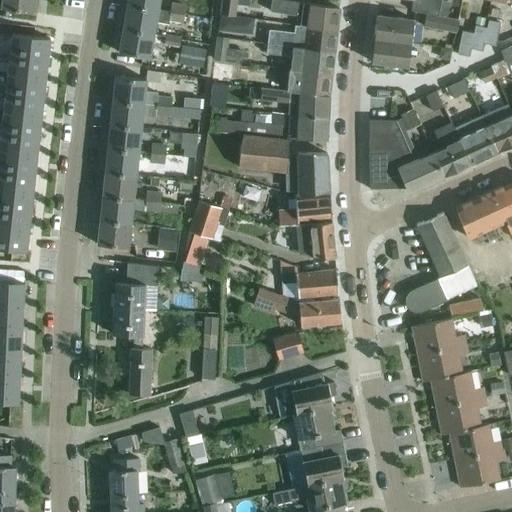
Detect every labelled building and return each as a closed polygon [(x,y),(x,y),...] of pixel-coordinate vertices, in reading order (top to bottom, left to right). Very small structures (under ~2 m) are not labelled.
[(32,12),(33,0),(1,0),(1,7),(32,12)] [(235,16),(236,0),(220,0),(219,14),(235,16)] [(339,7),(319,5),(289,0),(271,0),(270,10),(301,14),(299,25),(294,24),(294,25),(305,28),(336,29),(339,7)] [(412,0),(411,9),(436,14),(446,16),(448,3),(439,2),(439,0),(412,0)] [(186,4),(172,1),(170,10),(184,13),(186,4)] [(182,23),(184,13),(170,10),(157,8),(126,2),(122,27),(153,32),(155,22),(168,24),(168,21),(182,23)] [(410,43),(413,19),(376,14),(373,38),(410,43)] [(455,32),(457,21),(426,15),(423,26),(455,32)] [(494,45),(499,22),(487,19),(486,27),(483,43),(494,45)] [(333,51),(336,29),(305,28),(294,25),(293,31),(268,29),(267,41),(303,47),(333,51)] [(481,51),(483,43),(486,27),(474,25),(472,32),(473,33),(470,48),(481,51)] [(149,57),(153,32),(122,27),(118,51),(149,57)] [(468,56),(470,48),(473,33),(472,32),(461,30),(456,54),(468,56)] [(11,33),(9,53),(47,57),(49,37),(18,34),(11,33)] [(178,47),(180,36),(165,33),(163,44),(178,47)] [(226,61),(229,37),(216,36),(213,59),(226,61)] [(236,49),(256,52),(258,40),(237,38),(236,49)] [(408,65),(410,43),(373,38),(371,61),(408,65)] [(331,73),(333,51),(303,47),(267,41),(265,53),(293,56),(291,67),(331,73)] [(509,72),(511,70),(511,43),(499,49),(509,72)] [(202,67),(205,48),(181,44),(178,63),(202,67)] [(448,58),(450,48),(440,46),(439,53),(441,57),(448,58)] [(9,53),(7,72),(45,77),(46,61),(47,57),(9,53)] [(233,85),(235,66),(215,63),(213,82),(233,85)] [(331,73),(291,67),(291,68),(289,68),(286,89),(328,95),(331,73)] [(484,82),(495,77),(491,67),(479,72),(484,82)] [(7,72),(5,92),(43,96),(44,85),(45,77),(7,72)] [(170,106),(170,104),(171,96),(158,95),(158,92),(144,91),(145,78),(114,75),(112,99),(170,106)] [(465,80),(449,87),(454,98),(470,91),(465,80)] [(286,90),(252,86),(251,98),(290,102),(289,114),(327,117),(328,95),(286,89),(286,90)] [(432,111),(443,105),(436,90),(425,95),(432,111)] [(5,92),(3,111),(40,115),(41,109),(43,96),(5,92)] [(112,99),(109,123),(140,126),(141,115),(155,116),(155,114),(169,116),(170,106),(112,99)] [(497,152),(511,145),(511,110),(508,102),(480,115),(497,152)] [(182,107),(181,117),(198,119),(199,109),(182,107)] [(407,129),(420,123),(412,107),(399,114),(407,129)] [(3,111),(0,130),(38,134),(38,133),(40,115),(3,111)] [(219,114),(217,128),(266,134),(281,136),(282,124),(282,122),(288,123),(287,127),(286,137),(297,138),(297,137),(306,138),(326,139),(327,117),(289,114),(284,114),(273,112),(271,123),(267,123),(225,118),(226,115),(219,114)] [(470,164),(497,152),(480,115),(453,126),(470,164)] [(414,159),(396,119),(388,119),(368,119),(369,188),(384,188),(384,189),(392,189),(392,187),(407,187),(409,191),(443,176),(433,153),(420,159),(419,157),(414,159)] [(443,176),(470,164),(453,126),(451,121),(434,129),(442,149),(433,153),(443,176)] [(138,150),(140,126),(109,123),(107,147),(138,150)] [(0,130),(0,134),(0,149),(36,153),(38,134),(0,130)] [(288,152),(289,140),(241,134),(237,166),(285,172),(286,164),(288,152)] [(165,153),(166,144),(151,142),(150,152),(165,153)] [(135,174),(138,150),(107,147),(104,171),(135,174)] [(0,149),(0,168),(34,172),(36,157),(36,153),(0,149)] [(286,164),(297,164),(298,193),(329,190),(326,152),(306,154),(297,153),(297,151),(288,152),(286,164)] [(164,164),(165,154),(165,153),(150,152),(149,162),(164,164)] [(0,168),(0,188),(32,192),(33,181),(34,172),(0,168)] [(132,198),(135,174),(104,171),(101,195),(132,198)] [(511,180),(476,196),(490,228),(495,226),(506,221),(511,234),(511,180)] [(0,188),(0,207),(30,211),(30,205),(32,192),(0,188)] [(160,201),(161,191),(146,190),(145,199),(160,201)] [(279,226),(297,224),(297,219),(311,217),(331,216),(329,190),(298,193),(295,194),(296,207),(277,208),(278,215),(279,226)] [(101,195),(99,219),(130,222),(131,209),(159,212),(160,202),(160,201),(145,199),(132,198),(101,195)] [(490,228),(476,196),(455,206),(463,224),(469,237),(485,230),(489,240),(499,235),(495,226),(490,228)] [(198,200),(188,230),(208,237),(211,238),(216,222),(223,224),(228,210),(198,200)] [(0,207),(0,226),(28,230),(28,229),(30,211),(0,207)] [(416,310),(446,297),(475,284),(451,230),(443,211),(416,223),(441,278),(408,292),(406,298),(406,300),(407,304),(408,306),(410,308),(412,309),(416,310)] [(130,222),(99,219),(96,243),(116,245),(127,246),(130,222)] [(313,258),(334,257),(331,221),(298,224),(300,252),(313,251),(313,258)] [(0,226),(0,247),(26,250),(28,230),(0,226)] [(198,267),(208,237),(188,230),(183,262),(198,267)] [(296,272),(296,266),(280,260),(283,295),(283,296),(299,301),(314,300),(313,295),(338,293),(335,269),(315,271),(296,272)] [(155,307),(158,265),(127,262),(125,282),(114,281),(112,308),(155,307)] [(0,306),(22,308),(23,284),(3,283),(0,282),(0,306)] [(180,300),(186,289),(174,283),(169,294),(180,300)] [(283,296),(283,295),(259,286),(252,305),(273,312),(275,307),(299,315),(300,325),(314,324),(318,329),(324,328),(327,323),(341,322),(338,297),(314,300),(299,301),(283,296)] [(469,289),(470,305),(492,303),(491,288),(469,289)] [(0,330),(21,331),(22,308),(0,306),(0,330)] [(155,310),(155,307),(112,308),(110,332),(133,334),(132,347),(131,347),(128,393),(149,394),(150,371),(151,347),(143,347),(144,309),(155,310)] [(453,336),(450,318),(411,325),(417,353),(420,352),(465,343),(463,334),(453,336)] [(0,354),(20,355),(21,331),(0,330),(0,354)] [(278,358),(301,351),(302,351),(296,331),(272,338),(278,358)] [(423,366),(420,367),(422,381),(430,379),(460,373),(457,356),(467,354),(465,343),(420,352),(423,366)] [(214,378),(215,355),(215,347),(203,347),(202,355),(201,377),(214,378)] [(0,378),(19,379),(20,355),(0,354),(0,378)] [(320,371),(274,385),(277,404),(280,416),(292,414),(335,405),(332,405),(330,395),(336,394),(333,381),(323,383),(320,371)] [(472,390),(468,372),(460,373),(430,379),(436,406),(483,397),(481,388),(472,390)] [(0,401),(18,403),(19,379),(0,378),(0,401)] [(441,433),(449,432),(479,426),(475,410),(485,408),(483,397),(436,406),(441,433)] [(333,429),(331,419),(337,418),(335,405),(292,414),(299,448),(342,439),(339,428),(333,429)] [(184,435),(198,431),(192,409),(179,413),(183,431),(184,435)] [(490,443),(486,425),(479,426),(449,432),(454,458),(502,449),(500,441),(490,443)] [(193,465),(206,461),(199,433),(187,436),(189,444),(188,444),(193,465)] [(170,468),(183,464),(176,438),(163,441),(170,468)] [(306,484),(343,477),(341,466),(347,465),(342,439),(299,448),(305,477),(306,484)] [(460,486),(498,478),(495,460),(503,458),(502,449),(454,458),(460,486)] [(0,490),(14,491),(15,466),(10,466),(10,454),(0,453),(0,490)] [(110,495),(136,494),(136,489),(136,469),(138,469),(137,458),(113,458),(114,469),(109,470),(110,495)] [(203,505),(221,499),(214,474),(196,479),(203,505)] [(344,502),(342,490),(348,489),(346,476),(343,477),(306,484),(287,487),(288,488),(272,492),(274,503),(290,500),(307,496),(310,509),(344,502)] [(0,511),(13,511),(14,491),(0,490),(0,511)] [(136,503),(136,494),(110,495),(110,511),(142,511),(142,503),(136,503)] [(203,511),(217,511),(216,502),(202,506),(203,511)]
